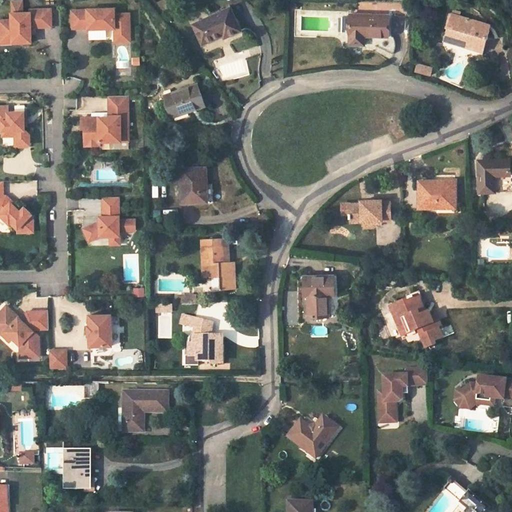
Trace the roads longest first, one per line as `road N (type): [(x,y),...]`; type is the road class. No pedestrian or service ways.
road 1 (residential): [(480,115),(430,90),(372,81),(303,83),(262,97),(245,122),(242,157),(251,177),(297,211)]
road 2 (residential): [(211,511),(212,442),(260,421),(272,404),(269,297),(297,211)]
road 3 (track): [(272,380),(0,378)]
road 4 (residential): [(297,211),(342,176),(480,115)]
